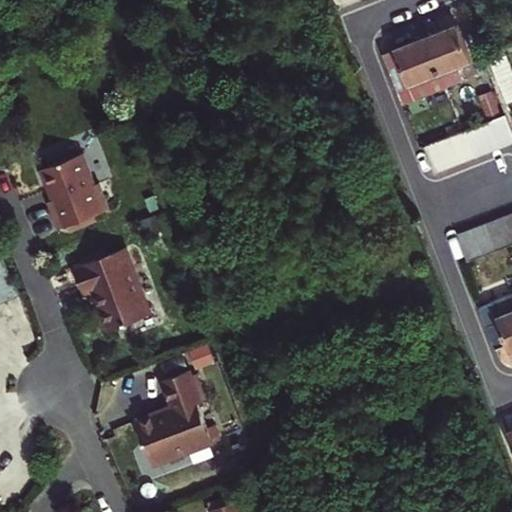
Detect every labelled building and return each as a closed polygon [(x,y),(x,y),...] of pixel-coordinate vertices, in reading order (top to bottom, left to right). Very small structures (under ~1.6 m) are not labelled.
[(474,61),(460,25),(429,36),(442,73),(474,61)] [(429,36),(397,48),(409,79),(416,100),(447,87),(442,73),(429,36)] [(491,58),(500,82),(511,77),(511,75),(504,53),(491,58)] [(511,95),(511,77),(500,82),(507,97),(511,95)] [(452,99),(447,87),(416,100),(420,111),(452,99)] [(511,127),(507,115),(493,120),(504,148),(511,145),(511,127)] [(493,120),(480,125),(491,153),(504,148),(493,120)] [(491,153),(480,125),(467,130),(477,158),(491,153)] [(477,158),(467,130),(464,131),(453,136),(463,164),(477,158)] [(453,136),(439,141),(449,169),(463,164),(453,136)] [(439,141),(426,146),(437,174),(449,169),(439,141)] [(48,197),(59,224),(113,203),(103,176),(99,178),(87,146),(41,164),(53,195),(48,197)] [(511,242),(511,210),(499,215),(510,243),(511,242)] [(510,243),(499,215),(485,220),(496,248),(506,245),(510,243)] [(496,248),(485,220),(472,225),(483,253),(496,248)] [(483,253),(472,225),(459,230),(470,258),(483,253)] [(126,240),(75,260),(85,289),(95,284),(100,296),(97,297),(108,324),(152,307),(126,240)] [(511,293),(482,304),(499,348),(511,343),(511,346),(511,293)] [(155,405),(139,412),(156,456),(225,429),(212,398),(208,399),(194,362),(165,373),(175,400),(162,405),(155,405)] [(248,511),(241,491),(211,502),(215,511),(248,511)]
